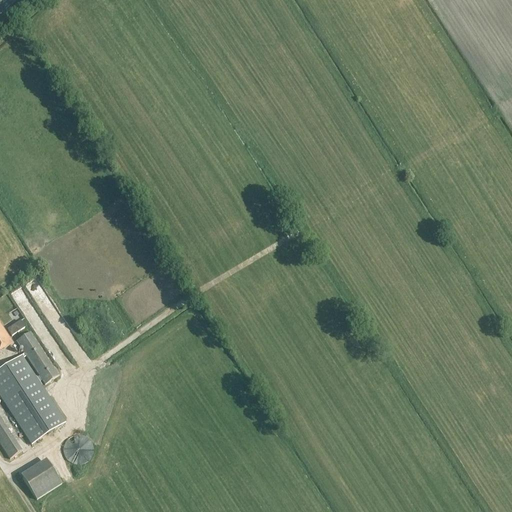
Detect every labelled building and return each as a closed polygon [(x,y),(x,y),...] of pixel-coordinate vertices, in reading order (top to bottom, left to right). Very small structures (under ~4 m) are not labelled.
[(177,276),(185,278),(186,270),(178,269),(177,276)] [(162,284),(171,277),(165,270),(156,276),(162,284)] [(49,274),(38,279),(48,300),(59,295),(49,274)] [(186,278),(175,284),(180,294),(191,288),(186,278)] [(34,280),(20,289),(55,343),(45,349),(62,375),(85,360),(79,351),(93,343),(62,294),(48,302),(34,280)] [(0,318),(1,320),(8,315),(5,310),(0,313),(0,318)] [(25,328),(20,322),(15,325),(19,332),(25,328)] [(0,352),(13,344),(0,324),(0,352)] [(37,329),(32,332),(38,342),(43,339),(37,329)] [(45,386),(59,377),(30,333),(16,342),(24,355),(0,370),(0,397),(31,446),(65,424),(39,383),(41,381),(45,386)] [(0,418),(0,445),(10,460),(22,452),(0,418)] [(75,466),(77,466),(78,466),(80,466),(82,465),(83,464),(85,463),(86,462),(88,461),(89,459),(90,457),(91,455),(91,453),(91,451),(91,449),(91,448),(90,446),(89,445),(89,443),(88,442),(86,441),(85,440),(83,439),(82,438),(80,437),(78,437),(76,437),(74,437),(72,438),(70,439),(68,440),(67,441),(66,442),(65,443),(64,445),(63,446),(63,448),(62,449),(62,451),(62,453),(63,455),(63,457),(64,459),(65,461),(67,462),(68,463),(70,464),(72,465),(73,466),(75,466)]
